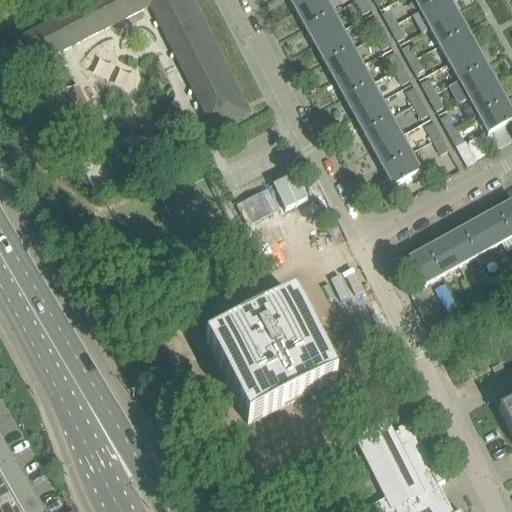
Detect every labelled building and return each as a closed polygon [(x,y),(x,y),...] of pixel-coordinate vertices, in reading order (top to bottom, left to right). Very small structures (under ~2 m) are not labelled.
[(150,8),(214,133),(250,115),(248,111),(245,106),(191,0),(76,0),(63,7),(54,12),(48,15),(45,17),(49,25),(22,39),(36,66),(150,8)] [(288,0),(296,13),(319,0),(288,0)] [(319,0),(296,13),(305,31),(332,16),(323,0),(319,0)] [(362,17),(370,12),(363,0),(360,0),(355,3),(362,17)] [(385,5),(382,0),(372,0),(378,9),(385,5)] [(412,0),(420,13),(444,0),(412,0)] [(430,31),(457,16),(447,0),(444,0),(420,13),(430,31)] [(382,16),(389,30),(397,26),(389,12),(382,16)] [(342,34),(332,16),(305,31),(315,48),(342,34)] [(440,49),(466,34),(457,16),(430,31),(440,49)] [(374,38),(382,34),(374,20),(367,24),(374,38)] [(405,40),(397,26),(389,30),(397,44),(405,40)] [(315,48),(325,66),(351,51),(342,34),(315,48)] [(382,52),(390,47),(382,34),(374,38),(382,52)] [(449,66),(476,51),(466,34),(440,49),(449,66)] [(401,51),(409,66),(417,61),(409,47),(401,51)] [(0,78),(0,79),(9,74),(18,69),(7,48),(0,52),(0,78)] [(325,66),(335,83),(361,69),(351,51),(325,66)] [(361,60),(365,67),(381,58),(377,51),(361,60)] [(459,84),(486,69),(476,51),(449,66),(459,84)] [(394,74),(402,69),(394,55),(386,59),(394,74)] [(424,75),(417,61),(409,66),(416,79),(424,75)] [(335,83),(344,101),(371,86),(361,69),(335,83)] [(401,87),(409,83),(402,69),(394,74),(401,87)] [(459,84),(450,89),(460,106),(469,101),(495,86),(486,69),(459,84)] [(420,87),(428,101),(436,96),(428,82),(420,87)] [(344,101),(354,119),(381,104),(371,86),(344,101)] [(478,119),(505,104),(495,86),(469,101),(478,119)] [(77,89),(56,100),(74,137),(96,126),(77,89)] [(413,109),(421,104),(413,90),(405,94),(413,109)] [(444,110),(436,96),(428,101),(436,114),(444,110)] [(354,119),(364,136),(390,121),(381,104),(354,119)] [(421,122),(429,118),(421,104),(413,109),(421,122)] [(478,119),(488,136),(504,127),(511,122),(511,116),(505,104),(478,119)] [(440,122),(448,136),(455,131),(448,118),(440,122)] [(364,136),(373,154),(400,139),(390,121),(364,136)] [(425,129),(433,144),(441,139),(433,125),(425,129)] [(463,145),(455,131),(448,136),(455,149),(463,145)] [(373,154),(383,171),(410,156),(400,139),(373,154)] [(448,153),(441,139),(433,144),(440,157),(448,153)] [(410,156),(383,171),(393,189),(420,174),(410,156)] [(164,217),(151,223),(160,243),(209,221),(200,201),(188,206),(185,198),(160,209),(164,217)] [(511,204),(496,213),(511,239),(511,238),(511,204)] [(511,239),(496,213),(479,223),(493,249),(511,239)] [(493,249),(479,223),(461,233),(476,259),(493,249)] [(476,259),(461,233),(443,242),(458,269),(476,259)] [(458,269),(443,242),(426,252),(441,279),(458,269)] [(441,279),(426,252),(408,262),(414,272),(423,289),(441,279)] [(511,294),(509,289),(496,296),(501,304),(511,297),(511,294)] [(483,304),(487,312),(501,304),(496,296),(483,304)] [(293,299),(205,344),(247,427),(336,382),(293,299)] [(474,309),(461,316),(465,324),(479,316),(474,309)] [(448,324),(428,335),(432,342),(452,331),(465,324),(461,316),(448,323),(448,324)] [(511,402),(500,410),(500,411),(498,412),(498,413),(505,425),(511,437),(511,402)] [(252,435),(265,466),(321,442),(308,411),(252,435)] [(451,511),(438,487),(445,484),(437,468),(430,471),(419,441),(422,439),(414,423),(397,431),(399,434),(394,437),(387,423),(354,440),(386,500),(363,511),(451,511)] [(329,482),(339,503),(352,497),(341,476),(329,482)] [(0,511),(13,504),(2,485),(0,486),(0,511)]
